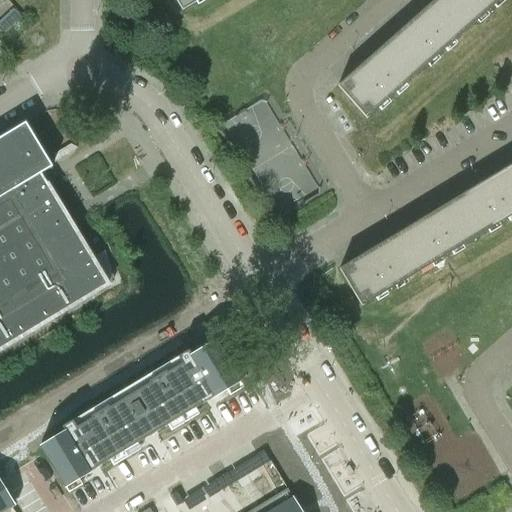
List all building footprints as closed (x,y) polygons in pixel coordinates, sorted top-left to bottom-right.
[(199,0),(175,0),(182,11),(185,9),(199,0)] [(435,0),(387,43),(416,75),(465,31),(437,0),(435,0)] [(437,0),(465,31),(500,0),(437,0)] [(4,18),(0,21),(0,27),(5,32),(11,27),(4,18)] [(416,75),(387,43),(341,83),(337,87),(366,119),(369,117),(416,75)] [(0,350),(108,285),(106,283),(108,282),(114,278),(104,251),(96,256),(93,257),(91,258),(79,237),(72,225),(70,224),(66,217),(65,215),(46,184),(42,177),(41,174),(52,167),(50,164),(34,138),(26,126),(26,125),(25,123),(0,138),(0,350)] [(474,238),(511,215),(511,173),(508,167),(452,201),(474,238)] [(418,272),(474,238),(452,201),(396,235),(418,272)] [(364,305),(418,272),(396,235),(343,267),(339,269),(361,307),(364,305)] [(55,441),(41,450),(64,488),(240,382),(217,343),(203,352),(201,350),(191,357),(188,353),(188,352),(177,358),(178,359),(73,423),(72,422),(61,428),(62,429),(65,433),(54,439),(55,441)] [(263,451),(256,455),(262,466),(270,461),(263,451)] [(227,472),(221,476),(226,485),(227,487),(234,483),(227,472)] [(221,476),(214,481),(220,491),(227,487),(226,485),(221,476)] [(0,488),(0,511),(5,511),(12,508),(0,488)] [(287,489),(264,503),(268,511),(296,511),(297,511),(299,510),(287,489)] [(176,492),(169,496),(176,507),(183,503),(176,492)] [(268,511),(264,503),(248,511),(268,511)]
